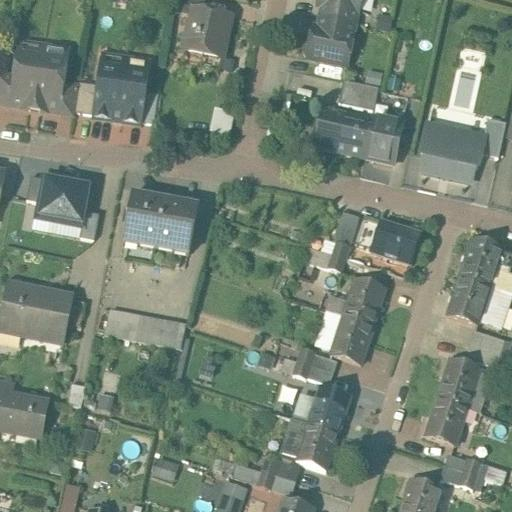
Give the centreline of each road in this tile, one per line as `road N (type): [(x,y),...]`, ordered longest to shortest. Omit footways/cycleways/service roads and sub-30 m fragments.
road 1 (residential): [(455,213),(357,511)]
road 2 (residential): [(0,136),(242,172)]
road 3 (residential): [(242,172),(455,213)]
road 4 (residential): [(242,172),(277,0)]
